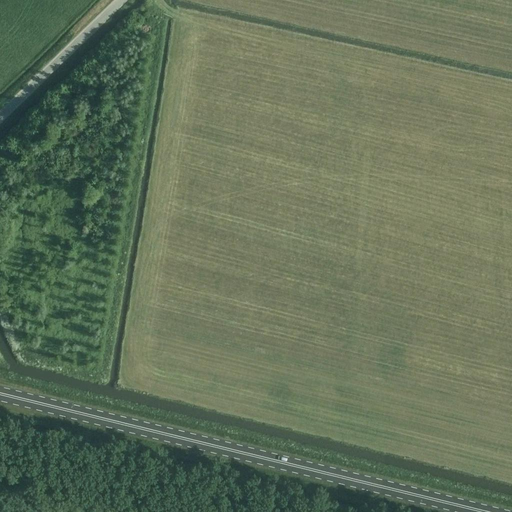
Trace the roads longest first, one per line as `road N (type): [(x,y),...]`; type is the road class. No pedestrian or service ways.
road 1 (primary): [(0,393),(483,511)]
road 2 (unclassified): [(0,115),(121,0)]
